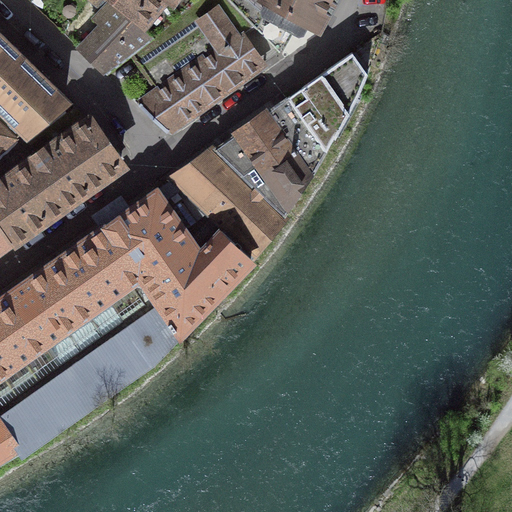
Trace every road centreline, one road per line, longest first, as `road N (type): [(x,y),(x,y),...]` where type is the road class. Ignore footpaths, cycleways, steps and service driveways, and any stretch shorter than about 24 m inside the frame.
road 1 (residential): [(356,0),(330,42),(164,159)]
road 2 (residential): [(8,0),(164,159)]
road 3 (residential): [(164,159),(0,275)]
